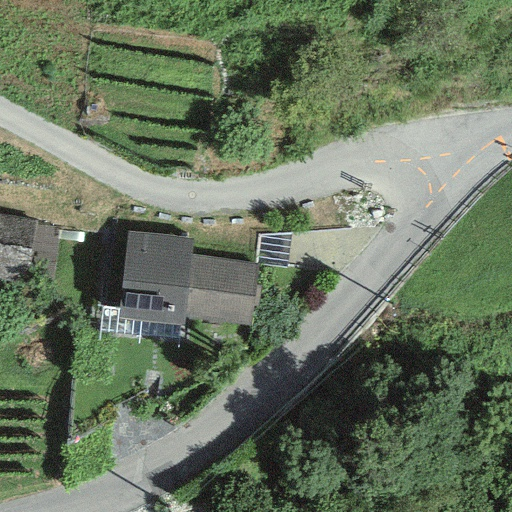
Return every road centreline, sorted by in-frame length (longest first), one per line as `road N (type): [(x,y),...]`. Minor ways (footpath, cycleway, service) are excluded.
road 1 (unclassified): [(443,156),(407,228),(264,386),(151,471),(59,511)]
road 2 (unclassified): [(0,113),(107,170),(179,194),(242,191),(352,165),(443,156)]
